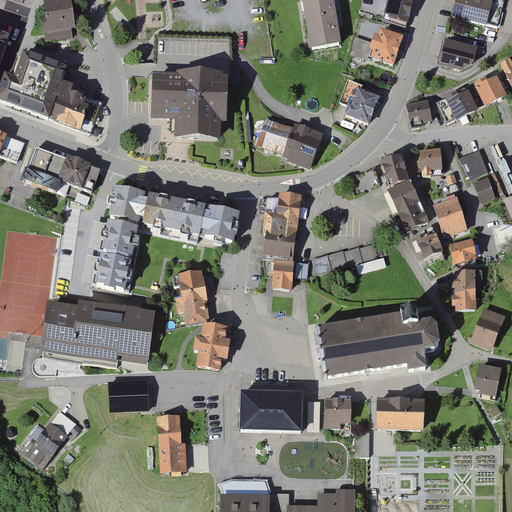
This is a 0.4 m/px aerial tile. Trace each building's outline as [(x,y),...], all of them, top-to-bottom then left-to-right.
[(333,0),(319,0),(302,3),(311,51),(342,46),(338,24),(333,0)] [(363,0),(363,12),(380,13),(380,0),(363,0)] [(390,19),(409,24),(414,1),(411,0),(391,0),(390,7),(394,8),(390,19)] [(500,0),(458,0),(454,18),(498,30),(505,1),(500,0)] [(72,3),(46,6),(48,24),(43,24),(45,38),(46,46),(78,42),(72,3)] [(376,59),(397,66),(407,38),(385,31),(382,37),(379,36),(376,45),(374,51),(378,53),(376,59)] [(0,56),(5,58),(11,39),(0,35),(0,56)] [(374,51),(376,45),(357,38),(351,56),(370,63),(374,51)] [(224,78),(232,78),(233,41),(159,39),(158,70),(158,77),(180,78),(181,74),(224,75),(224,78)] [(448,41),(441,67),(462,73),(474,68),(479,49),(448,41)] [(67,75),(25,59),(23,64),(18,62),(11,81),(5,79),(0,93),(0,106),(48,124),(56,104),(62,88),(67,75)] [(511,62),(502,68),(511,86),(511,62)] [(180,78),(155,78),(154,122),(171,122),(171,133),(179,134),(179,140),(224,141),(225,125),(231,125),(232,78),(224,78),(224,75),(181,74),(180,78)] [(500,76),(476,87),(487,110),(510,99),(500,76)] [(381,96),(348,84),(340,106),(350,109),(347,118),(371,126),(381,96)] [(437,105),(448,128),(487,110),(476,87),(437,105)] [(53,125),(90,139),(102,106),(83,99),(84,96),(63,88),(62,88),(56,104),(60,105),(53,125)] [(432,123),(428,103),(408,107),(413,132),(424,130),(423,124),(432,123)] [(284,161),(313,172),(326,138),(299,127),(297,131),(270,121),(260,147),(286,157),(284,161)] [(0,158),(8,139),(0,135),(0,158)] [(26,146),(8,139),(0,158),(19,165),(26,146)] [(498,145),(492,148),(503,172),(509,169),(498,145)] [(483,151),(461,159),(469,182),(491,174),(483,151)] [(58,185),(66,163),(36,152),(23,186),(57,199),(61,186),(58,185)] [(443,152),(423,154),(425,179),(436,178),(436,172),(445,172),(443,152)] [(394,192),(414,185),(405,159),(384,165),(394,192)] [(66,163),(58,185),(61,186),(92,197),(100,175),(90,172),(91,169),(67,160),(66,163)] [(376,168),(362,173),(369,193),(383,187),(376,168)] [(362,173),(348,179),(355,198),(369,193),(362,173)] [(457,176),(448,179),(451,187),(460,184),(457,176)] [(492,180),(477,185),(484,204),(498,199),(492,180)] [(402,216),(425,208),(416,184),(414,185),(394,192),(392,193),(402,216)] [(459,186),(451,189),(453,195),(461,192),(459,186)] [(146,200),(147,196),(116,190),(109,219),(114,220),(113,224),(137,229),(140,230),(146,200)] [(468,215),(461,196),(445,201),(446,204),(437,208),(442,223),(468,215)] [(206,213),(207,209),(151,197),(150,201),(146,200),(140,230),(200,242),(200,239),(206,213)] [(302,201),(279,197),(278,202),(261,202),(260,216),(265,216),(263,236),(266,237),(296,240),(302,201)] [(402,216),(409,235),(432,227),(425,208),(402,216)] [(202,240),(235,246),(237,236),(239,237),(241,228),(239,227),(241,216),(210,210),(209,214),(206,213),(200,239),(202,240)] [(468,215),(442,223),(448,241),(473,233),(468,215)] [(136,232),(137,229),(113,224),(109,223),(103,254),(108,255),(108,258),(102,257),(97,287),(107,289),(106,291),(117,293),(117,290),(126,292),(127,286),(139,233),(136,232)] [(427,263),(442,258),(434,233),(421,237),(422,240),(417,242),(419,250),(423,249),(427,263)] [(293,266),(296,240),(266,237),(265,243),(264,253),(263,264),(293,266)] [(480,262),(475,243),(454,248),(460,271),(471,268),(470,265),(480,262)] [(379,261),(376,247),(360,251),(364,265),(379,261)] [(360,251),(360,250),(345,254),(349,269),(358,267),(364,265),(360,251)] [(345,254),(344,253),(328,257),(333,273),(349,269),(345,254)] [(328,257),(312,262),(317,281),(333,276),(333,273),(328,257)] [(294,267),(293,266),(263,264),(265,277),(270,278),(273,278),(272,293),(292,295),(294,267)] [(182,296),(206,293),(203,275),(174,278),(175,289),(181,289),(182,296)] [(460,291),(460,296),(481,295),(480,275),(460,276),(461,283),(456,283),(457,291),(460,291)] [(209,325),(206,293),(182,296),(182,301),(176,302),(178,317),(185,316),(186,328),(209,325)] [(481,295),(460,296),(460,300),(458,300),(458,310),(460,310),(461,315),(482,315),(481,295)] [(43,360),(120,371),(122,359),(153,364),(160,315),(85,304),(85,310),(51,305),(43,360)] [(473,338),(470,346),(496,355),(509,321),(486,312),(476,339),(473,338)] [(318,332),(325,381),(411,367),(411,373),(426,370),(424,357),(433,355),(438,348),(436,330),(430,325),(418,327),(417,314),(401,318),(402,322),(318,332)] [(217,330),(204,328),(202,342),(197,341),(195,355),(200,355),(198,371),(221,374),(223,362),(228,363),(230,356),(231,345),(229,345),(226,345),(228,332),(217,330)] [(503,374),(482,371),(476,396),(482,396),(481,400),(498,404),(503,374)] [(148,385),(108,387),(110,418),(150,416),(148,385)] [(302,399),(242,397),(241,435),(301,437),(302,399)] [(341,429),(351,429),(352,403),(326,402),(325,433),(340,433),(341,429)] [(321,431),(320,403),(309,403),(309,431),(321,431)] [(379,403),(378,432),(426,433),(427,404),(379,403)] [(500,408),(491,412),(496,421),(504,416),(500,408)] [(33,443),(22,457),(42,473),(71,435),(76,438),(81,431),(68,421),(59,415),(45,433),(38,427),(29,439),(33,443)] [(161,448),(184,446),(182,418),(159,420),(161,448)] [(357,458),(371,458),(371,435),(369,435),(357,435),(357,458)] [(161,448),(160,448),(162,476),(188,474),(186,446),(184,446),(161,448)] [(268,496),(268,483),(223,483),(223,496),(268,496)] [(359,511),(360,490),(346,491),(335,491),(335,493),(316,494),(316,505),(291,506),(291,494),(272,494),(272,497),(224,497),(223,511),(359,511)]
